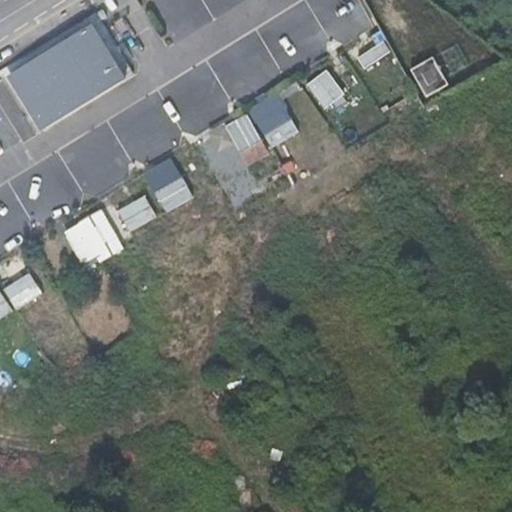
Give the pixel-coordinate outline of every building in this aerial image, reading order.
[(94,31),(7,84),(41,139),(128,86),(94,31)] [(382,42),(358,57),(365,69),(390,53),(382,42)] [(448,86),(433,60),(413,71),(428,98),(448,86)] [(307,83),(324,109),(346,94),(329,68),(307,83)] [(273,148),(300,131),(284,106),(257,123),(273,148)] [(84,268),(136,241),(116,203),(64,230),(84,268)] [(20,319),(46,308),(40,291),(13,302),(20,319)]
